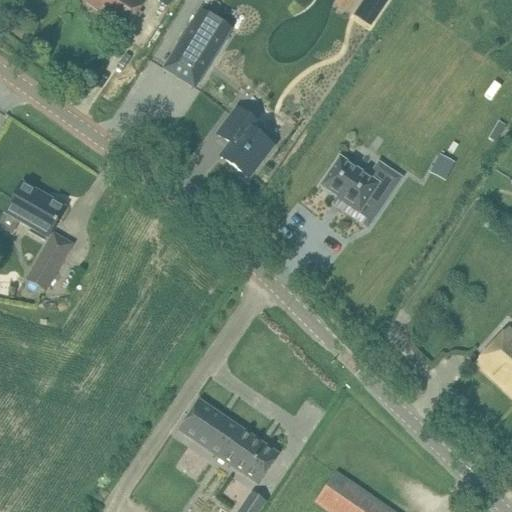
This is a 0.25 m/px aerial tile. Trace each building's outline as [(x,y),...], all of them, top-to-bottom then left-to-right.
[(146,0),(80,0),(126,31),(146,0)] [(159,0),(173,9),(178,0),(159,0)] [(363,0),(355,13),(369,23),(384,0),(363,0)] [(200,10),(164,69),(194,88),(231,29),(200,10)] [(248,179),(272,147),(256,134),(247,128),(252,121),(237,109),(217,135),(230,145),(221,158),(248,179)] [(499,120),(488,138),(495,142),(506,125),(499,120)] [(340,159),(321,187),(337,197),(359,213),(366,203),(379,212),(402,179),(379,163),(368,178),(340,159)] [(431,171),(431,173),(432,174),(445,181),(454,164),(446,160),(442,168),(435,164),(431,171)] [(21,185),(5,212),(48,237),(64,209),(46,199),(45,202),(21,188),(23,186),(21,185)] [(27,282),(44,292),(72,244),(55,234),(27,282)] [(511,335),(507,331),(477,364),(511,395),(511,335)] [(199,401),(178,433),(257,486),(278,454),(199,401)] [(389,511),(334,474),(315,502),(329,511),(389,511)]
